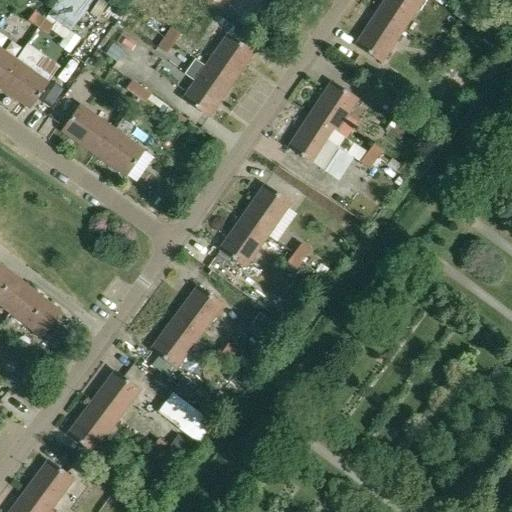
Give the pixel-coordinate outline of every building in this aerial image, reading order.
[(72,33),(96,0),(58,0),(48,15),(72,33)] [(205,0),(220,11),(227,1),(225,0),(205,0)] [(386,0),(377,14),(402,31),(422,0),(386,0)] [(251,2),(237,24),(247,30),(261,8),(251,2)] [(27,22),(39,30),(46,20),(40,16),(41,14),(35,10),(27,22)] [(381,63),(402,31),(377,14),(356,47),(381,63)] [(54,26),(46,20),(39,30),(47,36),(54,26)] [(59,25),(54,32),(63,39),(68,31),(59,25)] [(493,51),(502,39),(484,26),(475,38),(493,51)] [(164,39),(174,47),(181,36),(171,29),(164,39)] [(212,59),(206,68),(231,85),(253,53),(238,42),(228,36),(212,59)] [(166,57),(174,47),(164,39),(156,49),(166,57)] [(436,52),(446,59),(453,50),(442,43),(436,52)] [(0,83),(15,62),(0,51),(0,83)] [(439,70),(446,59),(436,52),(428,63),(439,70)] [(231,85),(206,68),(194,60),(184,74),(195,82),(183,100),(208,118),(231,85)] [(47,86),(15,62),(0,83),(0,89),(30,110),(47,86)] [(453,64),(444,76),(468,95),(477,84),(453,64)] [(132,81),(126,90),(136,97),(142,88),(132,81)] [(310,116),(336,133),(357,100),(332,84),(310,116)] [(151,95),(142,88),(136,97),(145,103),(151,95)] [(452,109),(427,92),(417,107),(441,125),(452,109)] [(111,131),(102,125),(80,109),(71,120),(62,133),(94,156),(111,131)] [(346,139),(336,133),(310,116),(289,149),(314,165),(324,172),(340,150),(346,154),(355,160),(361,164),(367,154),(353,144),(346,139)] [(394,117),(386,129),(400,139),(409,126),(398,119),(394,117)] [(144,154),(111,131),(94,156),(126,179),(144,154)] [(367,154),(376,161),(383,151),(374,145),(367,154)] [(367,154),(361,164),(370,170),(376,161),(367,154)] [(402,166),(398,171),(406,177),(414,167),(406,161),(402,166)] [(265,187),(242,219),(267,236),(290,204),(265,187)] [(245,268),(267,236),(242,219),(220,251),(227,256),(245,268)] [(298,242),(290,253),(300,260),(308,249),(298,242)] [(294,268),(300,260),(290,253),(284,261),(294,268)] [(0,305),(11,313),(29,290),(0,267),(0,305)] [(176,320),(200,338),(224,307),(200,289),(176,320)] [(60,314),(29,290),(11,313),(41,338),(60,314)] [(258,313),(245,330),(265,345),(278,328),(258,313)] [(200,338),(176,320),(153,351),(177,369),(200,338)] [(71,333),(60,325),(47,342),(58,351),(71,333)] [(222,355),(230,361),(237,351),(229,345),(222,355)] [(230,361),(222,355),(215,364),(223,370),(230,361)] [(92,403),(117,422),(140,391),(116,372),(92,403)] [(213,423),(171,392),(165,400),(184,415),(176,426),(198,442),(213,423)] [(229,399),(219,392),(212,402),(221,410),(229,399)] [(93,453),(117,422),(92,403),(69,435),(93,453)] [(162,454),(183,470),(199,449),(178,433),(162,454)] [(155,437),(149,446),(159,454),(166,445),(155,437)] [(152,464),(159,454),(149,446),(141,456),(152,464)] [(26,492),(50,511),(51,511),(59,511),(68,500),(62,495),(74,480),(49,461),(26,492)] [(49,511),(50,511),(26,492),(10,511),(49,511)]
